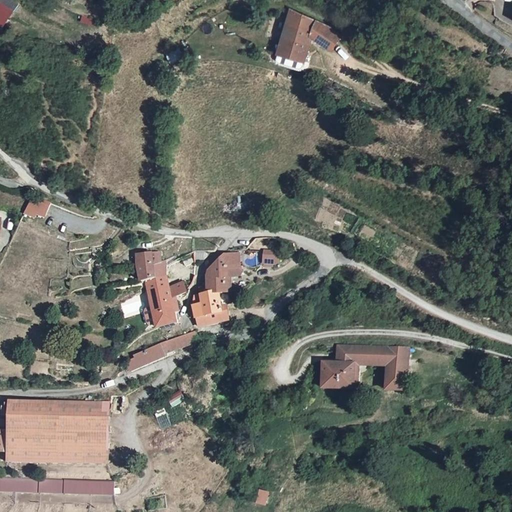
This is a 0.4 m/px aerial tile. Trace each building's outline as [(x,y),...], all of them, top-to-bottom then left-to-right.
[(20,5),(12,0),(0,0),(0,21),(5,25),(20,5)] [(290,12),(288,24),(318,34),(317,39),(336,51),(343,39),(332,29),(290,12)] [(288,24),(285,38),(314,47),(317,39),(318,34),(288,24)] [(309,62),(314,47),(285,38),(280,65),(311,74),(314,64),(309,62)] [(43,220),(50,202),(31,194),(23,213),(43,220)] [(362,230),(358,242),(380,249),(384,238),(362,230)] [(262,250),(262,264),(278,264),(278,250),(262,250)] [(158,282),(157,269),(156,256),(145,256),(145,269),(140,269),(143,284),(150,283),(158,282)] [(213,290),(203,291),(205,298),(226,295),(230,295),(230,292),(230,271),(241,271),(240,258),(231,257),(227,259),(225,260),(222,262),(220,264),(218,267),(215,271),(213,274),(211,279),(213,290)] [(190,296),(190,294),(187,282),(171,286),(168,269),(163,267),(157,269),(158,282),(150,283),(162,330),(167,329),(180,325),(177,315),(173,301),(178,299),(190,296)] [(226,295),(205,298),(199,298),(196,303),(196,305),(195,307),(199,321),(202,321),(203,328),(232,321),(226,295)] [(182,313),(178,299),(173,301),(177,315),(182,313)] [(214,329),(202,332),(206,344),(223,340),(220,329),(214,329)] [(199,333),(197,334),(165,344),(170,356),(203,345),(199,333)] [(170,356),(165,344),(137,356),(138,358),(129,362),(133,372),(170,358),(170,356)] [(340,347),(339,365),(357,365),(355,392),(361,392),(362,365),(390,370),(391,349),(340,347)] [(390,370),(389,392),(395,393),(408,393),(408,391),(410,350),(391,349),(390,370)] [(326,364),(325,390),(354,392),(355,392),(357,365),(339,365),(326,364)] [(167,399),(172,406),(183,397),(178,391),(167,399)] [(112,401),(11,399),(10,429),(10,451),(10,462),(111,464),(112,401)] [(0,450),(10,451),(10,429),(0,429),(0,450)] [(119,482),(0,479),(0,498),(116,501),(117,484),(119,484),(119,482)] [(266,506),(268,491),(257,490),(254,504),(266,506)]
